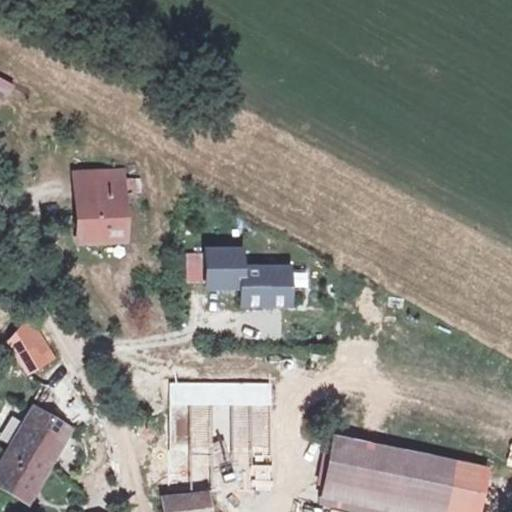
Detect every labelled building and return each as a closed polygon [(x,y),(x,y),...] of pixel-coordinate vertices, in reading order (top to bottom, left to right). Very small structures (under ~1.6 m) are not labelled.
[(119,172),(75,173),(76,199),(120,197),(119,172)] [(120,197),(76,199),(79,242),(122,241),(120,197)] [(291,268),(244,269),(244,250),(203,250),(204,295),(236,295),(236,312),(291,311),(291,268)] [(201,255),(184,255),(185,285),(202,285),(201,255)] [(2,340),(25,380),(56,362),(33,322),(2,340)] [(56,421),(69,399),(46,386),(33,407),(56,421)] [(0,489),(25,504),(70,429),(56,421),(33,407),(0,461),(0,489)] [(444,511),(455,462),(332,437),(318,503),(361,511),(444,511)] [(190,496),(191,511),(211,511),(210,494),(190,496)] [(162,498),(163,511),(191,511),(190,496),(162,498)]
